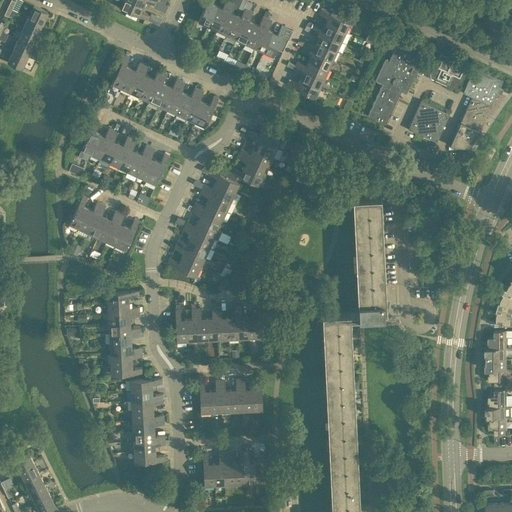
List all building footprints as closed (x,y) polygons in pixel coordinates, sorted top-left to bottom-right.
[(132,0),(121,0),(119,6),(147,19),(149,14),(140,10),(143,5),(132,0)] [(207,0),(198,20),(208,25),(217,5),(212,3),(213,0),(207,0)] [(225,0),(222,7),(217,5),(208,25),(217,29),(230,0),(229,0),(225,0)] [(230,0),(217,29),(226,33),(236,14),(230,11),(235,2),(230,0)] [(28,16),(42,23),(47,11),(33,5),(28,16)] [(240,16),(236,14),(226,33),(236,38),(249,9),(244,7),(240,16)] [(328,17),(326,22),(345,31),(350,22),(321,8),(319,13),(328,17)] [(249,9),(236,38),(245,42),(254,22),(249,20),(253,11),(252,11),(249,9)] [(259,24),(254,22),(245,42),(254,46),(268,17),(267,17),(263,15),(259,24)] [(23,27),(37,34),(42,23),(28,16),(23,27)] [(263,51),(273,31),(268,28),(272,19),(268,17),(254,46),(263,51)] [(341,41),(345,31),(326,22),(323,27),(314,23),(312,28),(341,41)] [(278,33),(273,31),(263,51),(273,55),(276,48),(282,50),(288,38),(282,36),(286,26),(282,24),(278,33)] [(337,50),(341,41),(312,28),(307,25),(305,29),(308,30),(309,29),(311,30),(310,32),(319,36),(317,41),(337,50)] [(17,38),(32,45),(37,34),(23,27),(17,38)] [(32,45),(17,38),(12,49),(27,56),(32,45)] [(297,43),(304,46),(332,59),(337,50),(317,41),(315,45),(306,41),(298,40),(297,43)] [(413,51),(396,44),(389,60),(385,58),(375,80),(382,83),(367,115),(385,124),(400,90),(402,91),(403,89),(406,91),(416,69),(411,67),(417,56),(412,54),(413,51)] [(328,69),(332,59),(304,46),(302,50),(310,54),(308,59),(328,69)] [(7,61),(21,68),(27,56),(12,49),(7,61)] [(362,52),(359,60),(364,63),(367,55),(362,52)] [(112,82),(121,86),(130,67),(125,65),(129,55),(125,53),(112,82)] [(467,66),(442,54),(439,55),(430,74),(432,78),(457,89),(467,66)] [(295,64),(324,78),(328,69),(308,59),(306,64),(297,60),(295,64)] [(135,69),(130,67),(121,86),(130,91),(144,62),(140,60),(135,69)] [(139,95),(148,75),(144,73),(148,64),(144,62),(130,91),(139,95)] [(319,87),(324,78),(295,64),(295,65),(293,69),(302,73),(299,78),(319,87)] [(463,92),(472,96),(491,105),(497,92),(499,93),(502,89),(499,88),(503,80),(474,67),(463,92)] [(262,71),(256,68),(253,74),(260,76),(262,71)] [(154,78),(148,75),(139,95),(149,99),(162,71),(158,69),(154,78)] [(157,104),(166,84),(162,82),(167,73),(162,71),(149,99),(157,104)] [(172,86),(166,84),(157,104),(167,108),(180,79),(177,77),(172,86)] [(286,83),(315,97),(319,87),(299,78),(297,83),(288,79),(286,83)] [(176,112),(185,92),(181,90),(185,81),(180,79),(167,108),(176,112)] [(191,95),(185,92),(176,112),(186,117),(199,88),(195,86),(191,95)] [(195,121),(204,101),(199,99),(203,90),(199,88),(186,117),(195,121)] [(209,104),(204,101),(195,121),(205,126),(218,97),(214,95),(209,104)] [(472,96),(460,121),(449,145),(461,146),(462,144),(471,148),(477,135),(476,135),(479,130),(480,130),(491,105),(472,96)] [(408,129),(416,132),(436,142),(449,113),(421,100),(408,129)] [(263,123),(261,128),(281,137),(285,128),(256,115),(254,119),(263,123)] [(81,148),(91,153),(100,133),(95,131),(99,122),(94,120),(81,148)] [(104,135),(100,133),(91,153),(100,157),(113,129),(109,126),(104,135)] [(170,128),(168,132),(177,136),(179,132),(170,128)] [(276,147),(281,137),(261,128),(258,133),(249,129),(247,134),(276,147)] [(100,157),(109,161),(118,142),(113,139),(117,130),(113,129),(100,157)] [(272,156),(276,147),(247,134),(245,138),(254,142),(252,147),(272,156)] [(123,144),(118,142),(109,161),(118,166),(132,137),(127,135),(123,144)] [(118,166),(128,170),(137,150),(132,148),(136,139),(132,137),(118,166)] [(142,153),(137,150),(128,170),(137,174),(150,146),(146,144),(142,153)] [(137,174),(146,179),(155,159),(150,156),(154,148),(150,146),(137,174)] [(241,147),(239,152),(268,165),(272,156),(252,147),(250,151),(241,147)] [(160,161),(155,159),(146,179),(156,183),(169,154),(164,152),(160,161)] [(263,175),(268,165),(239,152),(237,156),(246,160),(243,165),(263,175)] [(227,169),(225,175),(235,180),(237,174),(259,184),(263,175),(243,165),(241,170),(232,166),(230,171),(227,169)] [(74,172),(77,173),(81,175),(82,171),(83,168),(79,166),(76,168),(74,172)] [(217,178),(215,183),(235,192),(239,182),(235,180),(225,175),(210,168),(208,173),(217,178)] [(278,182),(275,188),(282,191),(285,185),(278,182)] [(230,201),(235,192),(215,183),(212,187),(204,183),(202,187),(230,201)] [(226,210),(230,201),(202,187),(202,188),(199,192),(208,196),(206,201),(226,210)] [(267,195),(260,191),(255,201),(262,205),(267,195)] [(69,223),(78,227),(88,207),(83,205),(87,196),(82,194),(69,223)] [(381,195),(352,197),(352,198),(355,197),(361,310),(358,310),(358,312),(373,311),(374,321),(384,320),(377,196),(381,196),(381,195)] [(93,210),(88,207),(78,227),(88,231),(101,203),(97,201),(93,210)] [(195,202),(193,206),(222,219),(226,210),(206,201),(204,206),(195,202)] [(88,231),(97,236),(106,216),(101,214),(105,205),(101,203),(88,231)] [(217,229),(222,219),(193,206),(191,210),(200,214),(198,219),(217,229)] [(111,218),(106,216),(97,236),(106,240),(120,211),(115,209),(111,218)] [(106,240),(116,244),(125,224),(120,222),(124,213),(120,211),(106,240)] [(130,227),(125,224),(116,244),(125,249),(138,220),(134,218),(130,227)] [(217,229),(198,219),(195,224),(186,220),(184,225),(213,238),(217,229)] [(209,247),(213,238),(184,225),(182,229),(191,233),(189,238),(209,247)] [(178,239),(176,243),(204,256),(209,247),(189,238),(187,243),(178,239)] [(200,266),(204,256),(176,243),(174,248),(183,252),(180,257),(200,266)] [(80,249),(72,245),(70,251),(77,254),(80,249)] [(167,262),(196,276),(200,266),(180,257),(178,261),(169,257),(167,262)] [(120,265),(115,263),(112,268),(118,271),(120,265)] [(488,321),(488,323),(489,323),(489,324),(511,323),(511,277),(510,279),(511,280),(507,286),(501,283),(500,283),(499,285),(499,286),(506,289),(500,298),(499,298),(495,313),(496,313),(497,320),(489,320),(489,321),(488,321)] [(107,291),(107,301),(129,300),(129,295),(138,295),(138,289),(107,291)] [(129,306),(129,300),(107,301),(108,311),(139,309),(139,305),(129,306)] [(247,315),(248,336),(259,336),(257,304),(253,304),(253,314),(247,315)] [(228,337),(238,337),(237,305),(232,306),(232,315),(227,316),(228,337)] [(238,337),(248,336),(247,315),(242,315),(242,305),(237,305),(238,337)] [(207,338),(218,338),(216,306),(211,307),(212,316),(206,317),(207,338)] [(218,338),(228,337),(227,316),(222,316),(221,306),(216,306),(218,338)] [(187,339),(197,339),(196,307),(191,308),(191,317),(186,318),(187,339)] [(197,339),(207,338),(206,317),(201,317),(201,307),(196,307),(197,339)] [(176,340),(187,339),(186,318),(181,318),(180,308),(177,308),(175,308),(176,340)] [(108,311),(108,321),(130,320),(130,315),(139,315),(139,309),(108,311)] [(356,511),(347,312),(350,312),(350,311),(322,312),(322,313),(325,313),(334,511),(356,511)] [(130,326),(130,320),(108,321),(109,332),(140,330),(140,325),(130,326)] [(109,332),(109,342),(131,341),(131,336),(140,336),(140,330),(109,332)] [(485,347),(506,347),(506,330),(494,330),(494,336),(488,336),(488,344),(485,344),(485,347)] [(131,346),(131,341),(109,342),(110,352),(141,351),(141,346),(131,346)] [(506,358),(506,347),(485,347),(485,355),(482,355),(482,358),(506,358)] [(110,352),(110,362),(132,361),(131,356),(141,356),(141,351),(110,352)] [(506,369),(506,358),(482,358),(482,361),(485,361),(485,369),(506,369)] [(132,361),(110,362),(111,373),(142,372),(142,366),(132,367),(132,361)] [(506,386),(506,385),(506,369),(485,369),(485,371),(488,371),(488,380),(494,380),(494,386),(506,386)] [(130,379),(130,389),(152,388),(152,383),(161,382),(161,377),(130,379)] [(241,409),(252,409),(250,387),(246,387),(245,377),(240,378),(241,409)] [(256,387),(250,387),(252,409),(263,408),(261,377),(256,377),(256,387)] [(221,410),(231,410),(230,388),(225,388),(225,378),(220,379),(221,410)] [(231,410),(241,409),(240,378),(235,378),(236,388),(230,388),(231,410)] [(200,411),(211,411),(210,389),(205,389),(204,379),(199,380),(200,411)] [(211,411),(221,410),(220,379),(215,379),(216,389),(210,389),(211,411)] [(152,393),(152,388),(130,389),(131,399),(162,397),(162,393),(152,393)] [(488,395),(488,401),(488,403),(485,403),(485,406),(506,406),(506,389),(494,389),(494,395),(488,395)] [(131,399),(131,409),(153,408),(152,403),(162,403),(162,397),(131,399)] [(482,414),(482,417),(485,417),(506,417),(511,417),(511,406),(506,406),(485,406),(485,414),(482,414)] [(153,414),(153,408),(131,409),(132,420),(163,418),(163,413),(153,414)] [(485,417),(485,419),(488,419),(488,428),(494,428),(494,434),(506,434),(506,417),(485,417)] [(132,420),(132,430),(154,428),(153,423),(163,423),(163,418),(132,420)] [(154,434),(154,428),(132,430),(133,440),(164,438),(164,433),(154,434)] [(133,440),(133,450),(155,449),(154,444),(164,443),(164,438),(133,440)] [(155,454),(155,449),(133,450),(134,461),(165,459),(165,453),(155,454)] [(13,457),(19,468),(33,461),(27,450),(13,457)] [(245,482),(255,482),(254,460),(249,460),(248,450),(243,451),(245,482)] [(254,460),(255,482),(266,481),(265,450),(259,450),(260,459),(254,460)] [(225,483),(235,483),(234,461),(228,461),(228,451),(223,452),(225,483)] [(235,483),(245,482),(243,451),(239,451),(239,461),(234,461),(235,483)] [(204,484),(214,484),(213,462),(208,462),(208,452),(202,453),(204,484)] [(214,484),(225,483),(223,452),(219,452),(219,462),(213,462),(214,484)] [(38,472),(33,461),(19,468),(24,479),(38,472)] [(24,479),(29,490),(44,483),(38,472),(24,479)] [(49,494),(44,483),(29,490),(35,501),(49,494)] [(40,511),(41,511),(55,506),(49,494),(35,501),(40,511)] [(498,511),(511,511),(511,501),(499,502),(498,511)] [(486,511),(498,511),(499,502),(486,503),(486,511)]
